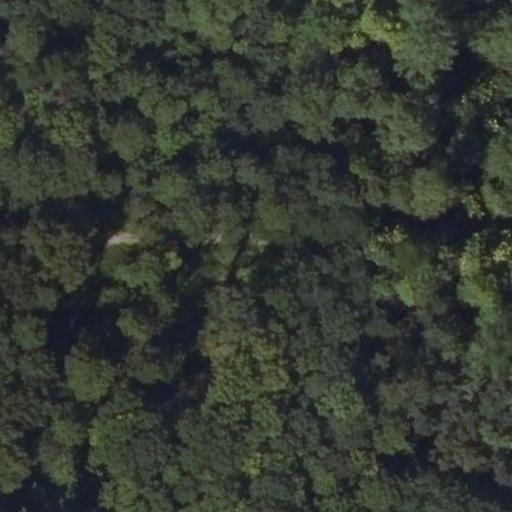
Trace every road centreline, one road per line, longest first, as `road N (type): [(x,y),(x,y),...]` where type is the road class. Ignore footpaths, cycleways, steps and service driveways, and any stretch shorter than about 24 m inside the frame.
road 1 (track): [(511,264),(396,280),(0,251)]
road 2 (track): [(0,405),(84,257)]
